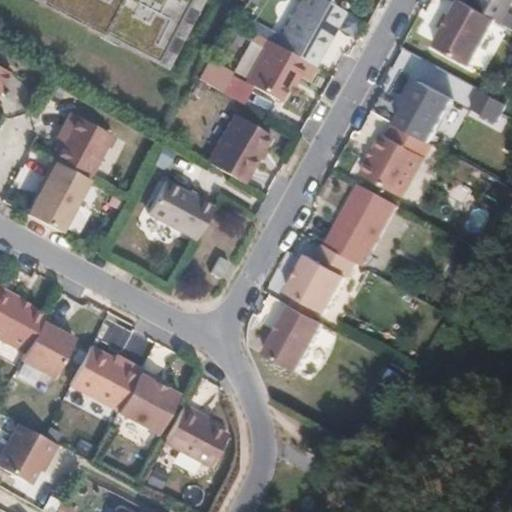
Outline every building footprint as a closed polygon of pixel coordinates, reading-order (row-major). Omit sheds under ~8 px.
[(189,0),(41,0),(158,61),(166,46),(174,51),(195,12),(186,8),(189,0)] [(343,13),(320,0),(300,0),(277,46),(306,62),(314,66),(343,13)] [(478,0),(473,11),(499,24),(511,0),(478,0)] [(473,11),(462,5),(453,22),(447,33),(437,51),(472,70),(499,24),(473,11)] [(447,33),(453,22),(448,19),(442,30),(447,33)] [(277,46),(269,42),(246,84),(280,101),(295,74),(298,76),(306,62),(277,46)] [(199,78),(222,89),(233,68),(209,56),(199,78)] [(0,93),(12,70),(0,64),(0,93)] [(402,128),(427,141),(450,98),(419,81),(396,125),(402,128)] [(61,139),(64,140),(54,158),(57,159),(92,179),(93,179),(116,134),(74,112),(61,139)] [(205,161),(245,182),(270,133),(230,112),(205,161)] [(427,141),(402,128),(396,140),(384,135),(363,175),(405,197),(426,156),(433,145),(427,141)] [(50,183),(45,194),(43,193),(32,215),(64,232),(92,179),(57,159),(46,181),(50,183)] [(168,178),(150,210),(198,238),(216,206),(168,178)] [(41,191),(43,193),(45,194),(50,183),(46,181),(41,191)] [(358,261),(364,265),(396,203),(359,183),(327,244),(358,261)] [(309,255),(288,292),(296,296),(317,309),(325,313),(346,276),(349,278),(358,261),(327,244),(326,244),(317,260),(309,255)] [(220,278),(231,261),(221,255),(211,272),(220,278)] [(0,337),(26,352),(48,314),(33,306),(21,300),(23,297),(1,285),(0,287),(0,337)] [(317,309),(296,296),(292,304),(313,316),(317,309)] [(23,297),(21,300),(33,306),(35,304),(23,297)] [(265,352),(296,369),(322,321),(313,316),(312,317),(291,305),(265,352)] [(66,331),(59,327),(62,322),(48,314),(26,352),(24,357),(57,376),(78,337),(66,331)] [(296,369),(300,371),(309,376),(335,328),(334,327),(322,321),(296,369)] [(68,326),(62,322),(59,327),(66,331),(68,326)] [(120,408),(143,366),(128,357),(126,361),(115,355),(93,343),(72,381),(120,408)] [(126,361),(128,357),(118,352),(115,355),(126,361)] [(158,432),(180,392),(166,385),(156,379),(158,374),(143,366),(120,408),(119,410),(158,432)] [(156,379),(166,385),(169,381),(158,374),(156,379)] [(210,466),(229,433),(210,423),(197,416),(200,411),(186,404),(165,441),(210,466)] [(197,416),(210,423),(213,418),(200,411),(197,416)] [(0,464),(33,485),(59,442),(20,419),(0,452),(0,464)] [(94,479),(99,482),(107,468),(92,459),(68,446),(46,487),(64,497),(78,470),(94,479)] [(78,470),(64,497),(81,505),(94,479),(78,470)]
